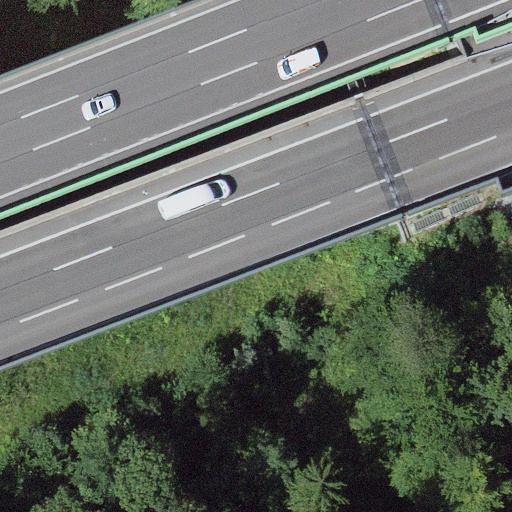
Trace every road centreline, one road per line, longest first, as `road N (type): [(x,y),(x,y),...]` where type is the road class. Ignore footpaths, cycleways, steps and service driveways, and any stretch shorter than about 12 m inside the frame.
road 1 (motorway): [(0,309),(511,114)]
road 2 (motorway): [(381,0),(0,148)]
